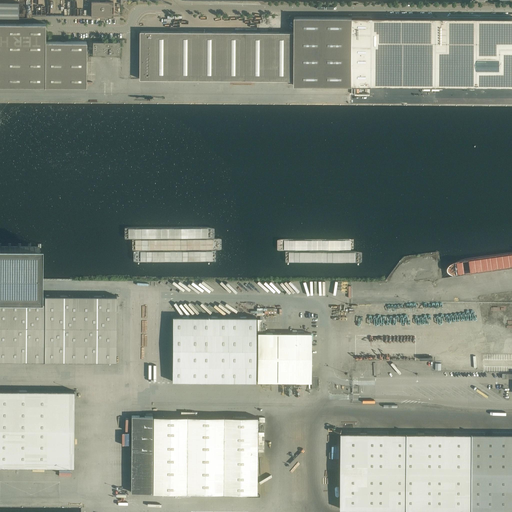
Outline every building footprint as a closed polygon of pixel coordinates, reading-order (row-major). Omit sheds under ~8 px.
[(91,1),(91,16),(91,17),(99,17),(99,18),(102,18),(105,18),(105,17),(113,17),(113,0),(108,0),(108,1),(91,1)] [(19,17),(19,3),(0,2),(0,17),(19,18),(19,17)] [(352,86),(352,17),(350,17),(349,17),(294,16),(294,21),(294,24),(294,32),(294,34),(293,80),(293,85),(309,85),(338,85),(352,86)] [(352,17),(352,86),(476,86),(476,82),(511,82),(511,17),(477,17),(352,17)] [(86,86),(86,79),(86,41),(85,41),(84,41),(83,41),(48,41),(45,41),(45,23),(0,22),(0,85),(14,86),(35,86),(55,86),(76,86),(86,86)] [(293,80),(294,34),(283,34),(259,34),(234,34),(211,33),(187,33),(162,33),(152,33),(141,33),(141,43),(141,48),(141,55),(141,60),(141,79),(162,79),(186,79),(201,79),(210,79),(234,80),(243,80),(258,80),(282,80),(293,80)] [(109,41),(108,41),(107,41),(106,41),(93,41),(93,49),(93,50),(93,54),(106,54),(107,54),(109,54),(120,54),(120,41),(109,41)] [(0,290),(43,291),(43,283),(44,232),(0,231),(0,290)] [(116,361),(116,291),(97,291),(63,291),(43,291),(26,291),(0,290),(0,360),(26,361),(64,361),(97,361),(116,361)] [(255,382),(256,317),(243,316),(215,316),(186,316),(173,316),(172,381),(185,381),(214,381),(242,382),(255,382)] [(311,382),(311,333),(303,333),(304,331),(296,331),(296,333),(277,333),(258,333),(257,382),(278,382),(289,382),(311,382)] [(74,404),(74,390),(23,390),(0,389),(0,466),(22,467),(74,467),(74,451),(74,404)] [(257,493),(257,417),(241,416),(224,416),(224,417),(223,417),(223,416),(205,416),(188,416),(188,417),(186,417),(186,416),(170,416),(153,416),(152,416),(140,416),(131,416),(131,492),(140,492),(152,492),(153,492),(169,492),(186,492),(186,491),(187,491),(187,492),(205,492),(222,493),(222,492),(224,492),(224,493),(240,493),(257,493)] [(511,433),(493,433),(461,433),(423,433),(392,433),(355,432),(341,432),(340,509),(362,509),(391,509),(420,509),(448,509),(489,510),(511,509),(511,433)] [(117,472),(130,472),(130,460),(117,460),(117,472)]
